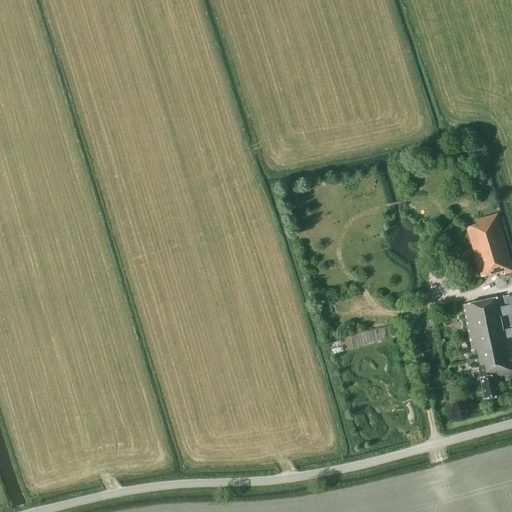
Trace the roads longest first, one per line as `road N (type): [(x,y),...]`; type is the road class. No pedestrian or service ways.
road 1 (unclassified): [(34,511),(114,492),(298,477),(511,424)]
road 2 (track): [(436,443),(411,334),(415,317),(401,313)]
